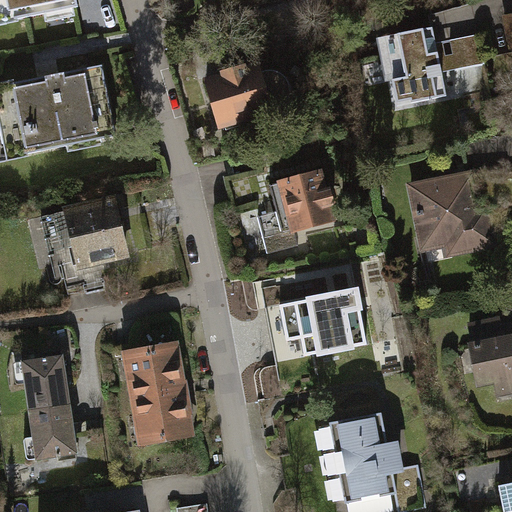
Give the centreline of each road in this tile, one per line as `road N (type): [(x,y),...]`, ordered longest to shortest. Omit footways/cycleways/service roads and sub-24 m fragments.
road 1 (residential): [(137,0),(180,134),(218,300)]
road 2 (residential): [(218,300),(251,511)]
road 3 (residential): [(218,300),(92,316)]
